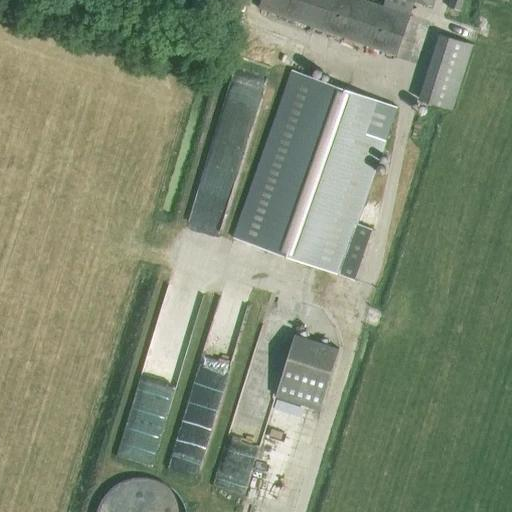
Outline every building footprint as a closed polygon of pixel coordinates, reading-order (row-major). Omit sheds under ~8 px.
[(385,0),(383,5),(368,0),(261,0),(259,8),(396,55),(414,0),(416,0),(432,5),(434,0),(385,0)] [(460,10),(463,0),(449,0),(448,6),(460,10)] [(452,109),(473,44),(439,33),(419,98),(452,109)] [(354,279),(356,273),(372,228),(356,223),(397,106),(293,70),(234,237),(354,279)] [(320,408),(339,349),(294,335),(276,394),(320,408)] [(158,463),(175,376),(145,371),(131,440),(133,441),(130,457),(158,463)] [(216,482),(247,492),(268,424),(238,414),(216,482)] [(183,423),(171,468),(199,475),(211,431),(183,423)] [(149,478),(141,477),(133,478),(126,480),(119,483),(112,488),(107,494),(102,500),(99,507),(97,511),(185,511),(184,507),(180,500),(176,494),(170,488),(164,483),(157,480),(149,478)]
